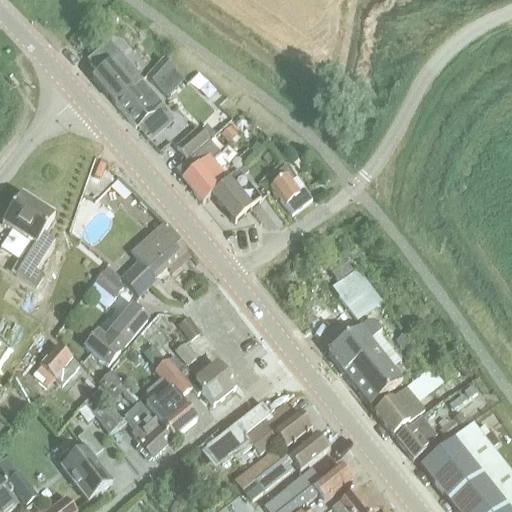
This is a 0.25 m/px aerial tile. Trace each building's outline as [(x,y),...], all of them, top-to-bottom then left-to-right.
[(93,85),(116,111),(134,96),(133,95),(141,88),(142,87),(107,48),(86,68),(97,81),(93,85)] [(164,63),(153,74),(147,80),(157,90),(173,73),(164,63)] [(213,76),(204,85),(212,95),(222,86),(213,76)] [(141,88),(133,95),(134,96),(116,111),(138,135),(143,131),(149,138),(170,120),(141,88)] [(197,132),(174,152),(185,165),(208,144),(197,132)] [(174,175),(173,176),(199,204),(202,208),(211,200),(211,199),(227,184),(206,161),(216,152),(209,144),(208,144),(185,165),(174,175)] [(266,151),(258,157),(267,169),(275,163),(266,151)] [(273,190),(295,217),(315,200),(287,167),(274,179),(279,185),(273,190)] [(227,184),(211,199),(235,226),(245,216),(246,215),(248,214),(250,212),(257,205),(259,204),(261,202),(241,181),(248,176),(243,171),(237,176),(236,175),(227,184)] [(2,227),(35,248),(16,278),(35,292),(43,280),(34,275),(54,244),(43,237),(54,220),(20,198),(2,227)] [(139,268),(121,285),(136,302),(148,291),(147,289),(168,270),(173,274),(182,267),(178,261),(186,254),(165,232),(157,240),(155,238),(132,260),(139,268)] [(340,280),(357,266),(352,259),(334,273),(340,280)] [(96,286),(114,301),(123,290),(105,275),(96,286)] [(331,291),(355,324),(376,308),(351,276),(331,291)] [(125,350),(148,322),(133,310),(105,343),(97,336),(85,350),(109,370),(120,356),(119,355),(124,349),(125,350)] [(179,329),(190,344),(200,336),(189,321),(179,329)] [(367,325),(327,356),(372,414),(400,392),(397,388),(402,384),(369,344),(381,334),(374,325),(367,325)] [(255,331),(242,342),(249,351),(263,340),(255,331)] [(175,354),(187,368),(196,361),(184,346),(175,354)] [(62,390),(79,369),(58,351),(33,379),(47,391),(54,383),(62,390)] [(175,357),(169,363),(170,364),(192,391),(198,398),(201,396),(213,410),(236,391),(216,367),(197,383),(175,357)] [(147,410),(146,410),(174,444),(198,425),(179,402),(192,391),(170,364),(157,375),(172,395),(158,407),(155,403),(147,410)] [(400,392),(372,414),(392,439),(423,415),(417,407),(444,386),(431,369),(401,393),(400,392)] [(128,392),(112,375),(98,388),(114,404),(128,392)] [(27,408),(12,394),(3,403),(19,417),(27,408)] [(174,444),(143,406),(126,420),(138,435),(134,438),(154,462),(175,445),(174,444)] [(260,410),(206,454),(219,470),(249,446),(260,459),(279,443),(286,452),(311,431),(298,415),(294,419),(285,408),(269,421),(260,410)] [(422,421),(395,442),(414,465),(429,453),(426,450),(438,441),(422,421)] [(453,423),(439,434),(446,443),(460,431),(453,423)] [(451,511),(511,511),(511,481),(470,429),(419,470),(451,511)] [(261,481),(260,481),(255,486),(264,497),(292,475),(289,470),(292,467),(300,476),(328,453),(316,438),(279,467),(261,481)] [(76,460),(62,470),(89,505),(112,486),(86,452),(76,460)] [(252,471),(260,481),(261,481),(279,467),(270,457),(252,471)] [(301,499),(300,499),(295,504),(284,511),(301,511),(318,499),(325,507),(353,484),(340,468),(322,482),(301,499)] [(300,499),(322,482),(313,472),(287,493),(295,504),(300,499)] [(20,477),(8,486),(26,508),(37,499),(20,477)] [(0,511),(13,511),(17,509),(0,486),(0,511)] [(375,511),(359,491),(332,511),(331,511),(375,511)] [(72,511),(64,500),(48,511),(72,511)]
